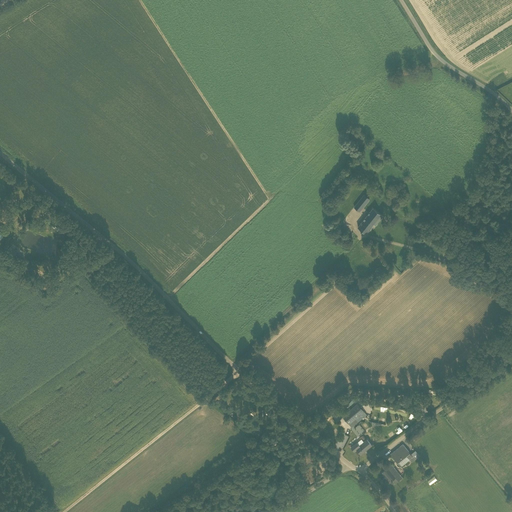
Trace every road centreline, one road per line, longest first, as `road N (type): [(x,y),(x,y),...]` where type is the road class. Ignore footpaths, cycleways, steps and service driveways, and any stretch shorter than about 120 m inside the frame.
road 1 (unclassified): [(348,463),(0,152)]
road 2 (track): [(232,364),(363,235),(511,289)]
road 3 (track): [(64,511),(239,371)]
road 4 (unclassified): [(359,471),(511,358)]
road 5 (unclassified): [(511,110),(440,58),(399,0)]
road 6 (track): [(0,252),(50,275),(101,235)]
